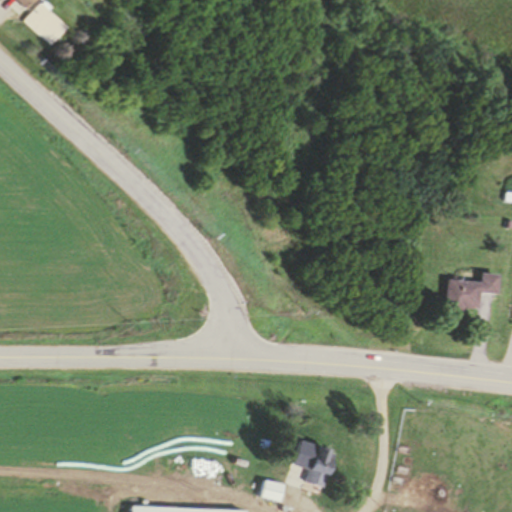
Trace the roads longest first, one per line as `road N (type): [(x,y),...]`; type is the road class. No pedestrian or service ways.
road 1 (primary): [(511,382),(317,363),(0,359)]
road 2 (secondary): [(224,360),(223,313),(195,262),(143,200),(0,64)]
road 3 (track): [(146,489),(0,476)]
